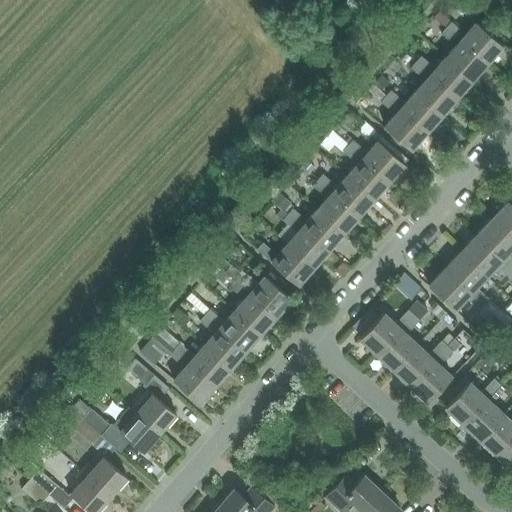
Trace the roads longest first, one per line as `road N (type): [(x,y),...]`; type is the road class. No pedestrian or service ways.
road 1 (residential): [(310,340),(492,144)]
road 2 (residential): [(504,511),(310,340)]
road 3 (residential): [(157,511),(310,340)]
